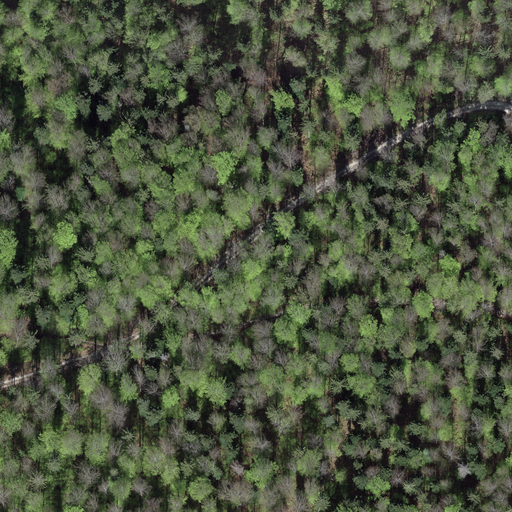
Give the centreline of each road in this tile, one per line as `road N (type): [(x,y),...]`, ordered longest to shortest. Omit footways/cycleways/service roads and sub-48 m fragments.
road 1 (track): [(511,109),(470,106),(417,127),(315,187),(115,347),(0,382)]
road 2 (track): [(511,317),(415,302),(339,305),(127,348),(0,335)]
